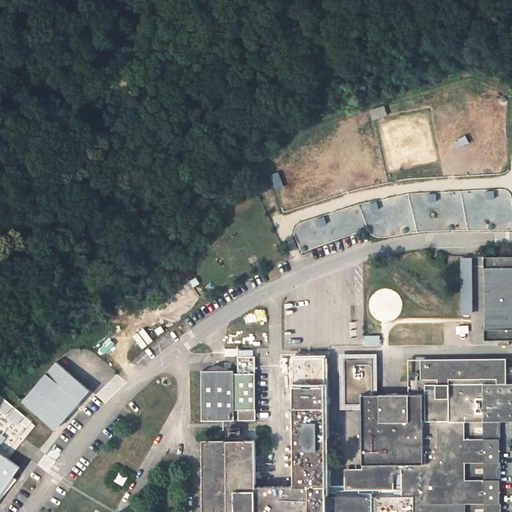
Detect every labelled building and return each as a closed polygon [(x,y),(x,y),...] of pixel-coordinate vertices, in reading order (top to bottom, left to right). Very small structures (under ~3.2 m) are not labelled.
[(404,197),(368,203),(369,209),(384,207),(387,220),(404,217),(403,211),(407,210),(404,197)] [(332,240),(351,234),(348,227),(351,226),(347,214),(334,218),(337,229),(329,231),(332,240)] [(511,255),(484,256),(484,268),(486,268),(492,268),(493,328),(486,328),(485,328),(485,340),(500,340),(500,345),(510,345),(510,340),(511,340),(511,255)] [(462,258),(463,314),(472,314),(471,258),(462,258)] [(191,292),(187,287),(174,295),(177,301),(191,292)] [(163,312),(158,305),(145,313),(149,320),(163,312)] [(472,314),(463,314),(463,322),(472,322),(472,314)] [(364,345),(380,346),(381,337),(365,336),(364,345)] [(511,421),(511,383),(497,384),(497,380),(505,379),(504,360),(423,362),(422,362),(422,394),(409,394),(361,394),(362,464),(351,464),(351,477),(345,476),(345,488),(394,488),(394,472),(402,472),(402,495),(326,495),(325,357),(293,358),(294,486),(255,486),(255,441),(228,441),(202,441),(201,511),(465,511),(466,504),(485,504),(502,504),(501,479),(485,480),(465,480),(465,462),(485,462),(501,462),(501,438),(484,439),(464,439),(464,422),(484,422),(500,422),(511,421)] [(235,371),(203,371),(202,421),(235,422),(235,417),(239,418),(239,422),(256,422),(256,410),(256,375),(257,375),(257,358),(239,357),(239,375),(235,375),(235,371)] [(422,359),(408,359),(409,394),(422,394),(422,362),(423,362),(504,360),(504,358),(422,359)] [(58,361),(23,401),(55,429),(90,390),(58,361)] [(31,421),(0,393),(0,417),(19,434),(31,421)] [(484,439),(501,438),(500,422),(484,422),(484,439)] [(0,423),(0,446),(7,452),(17,437),(0,423)] [(255,441),(255,429),(228,429),(228,441),(255,441)] [(0,452),(0,494),(20,466),(0,452)] [(501,479),(501,462),(485,462),(485,480),(501,479)] [(121,485),(125,478),(117,473),(113,480),(121,485)]
